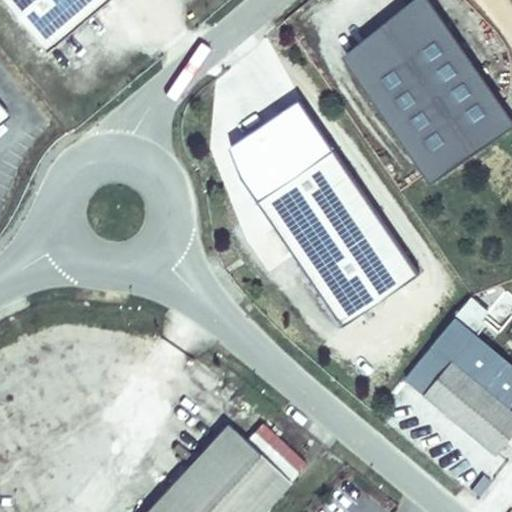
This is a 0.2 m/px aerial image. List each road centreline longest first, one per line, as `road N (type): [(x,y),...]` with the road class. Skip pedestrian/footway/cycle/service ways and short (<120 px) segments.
road 1 (unclassified): [(160,251),(273,362),(455,511)]
road 2 (unclassified): [(126,152),(141,117),(174,80),(269,0)]
road 3 (unknown): [(147,373),(0,464)]
road 4 (unknown): [(147,373),(162,403),(158,418),(83,511)]
road 5 (unknown): [(0,387),(63,358),(147,373)]
road 6 (unclassified): [(126,152),(89,159),(63,187),(60,225),(68,243)]
road 7 (unclassified): [(160,251),(172,233),(173,192),(163,173),(126,152)]
